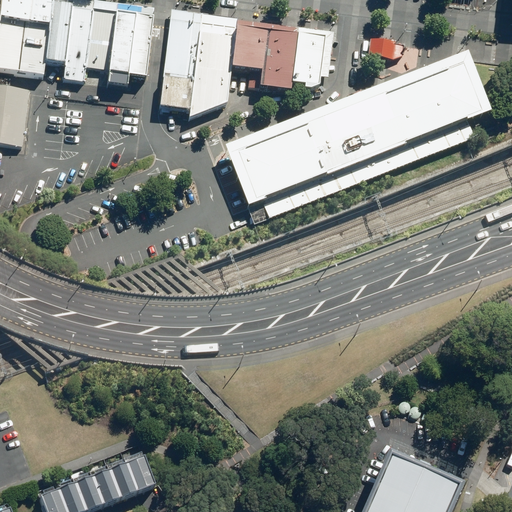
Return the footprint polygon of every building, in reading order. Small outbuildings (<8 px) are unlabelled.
[(54,36),(57,10),(5,4),(1,30),(54,36)] [(84,79),(92,15),(57,10),(54,36),(48,88),(82,92),(84,79)] [(112,81),(120,18),(92,15),(84,79),(112,83),(112,81)] [(146,85),(154,22),(120,18),(112,81),(146,85)] [(193,115),(204,24),(173,20),(165,85),(161,111),(193,115)] [(233,109),(243,29),(204,24),(193,115),(192,123),(233,109)] [(265,76),(270,33),(243,29),(237,72),(265,76)] [(0,40),(0,81),(48,88),(54,36),(1,30),(0,40)] [(326,98),(334,40),(270,33),(265,76),(263,90),(326,98)] [(402,48),(366,44),(364,62),(388,65),(400,62),(402,48)] [(458,62),(215,157),(238,216),(481,121),(458,62)] [(0,149),(18,152),(25,95),(0,91),(0,149)] [(150,455),(41,499),(46,511),(89,511),(162,483),(150,455)] [(451,511),(457,499),(377,462),(353,511),(451,511)]
